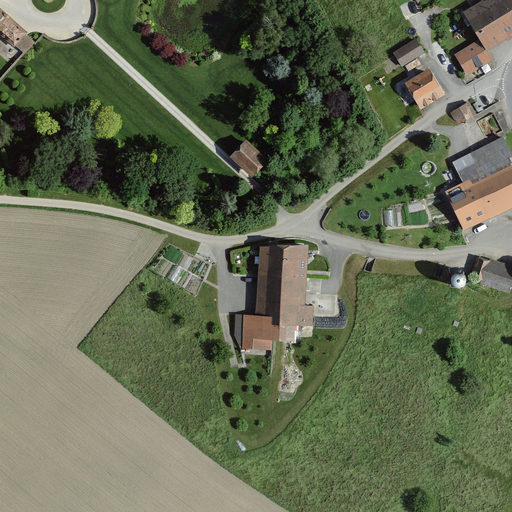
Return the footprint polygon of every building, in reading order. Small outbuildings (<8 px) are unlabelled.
[(387,0),(397,19),(438,0),(387,0)] [(511,0),(478,0),(464,8),(481,36),(487,49),(511,34),(511,0)] [(25,34),(0,10),(0,35),(13,47),(25,34)] [(487,49),(481,36),(452,52),(465,75),(493,59),(487,49)] [(416,37),(393,51),(401,65),(424,52),(416,37)] [(429,66),(405,80),(420,107),(444,93),(429,66)] [(469,100),(449,111),(456,124),(477,113),(469,100)] [(511,152),(504,136),(451,160),(461,181),(444,189),(462,228),(511,204),(511,152)] [(246,139),(230,154),(250,176),(267,160),(246,139)] [(307,244),(259,242),(256,314),(242,314),(240,346),(271,348),(271,335),(311,337),(313,303),(304,303),(307,244)] [(511,276),(511,265),(478,256),(474,271),(482,274),(479,284),(508,292),(511,276)] [(464,271),(449,269),(448,281),(463,283),(464,271)]
